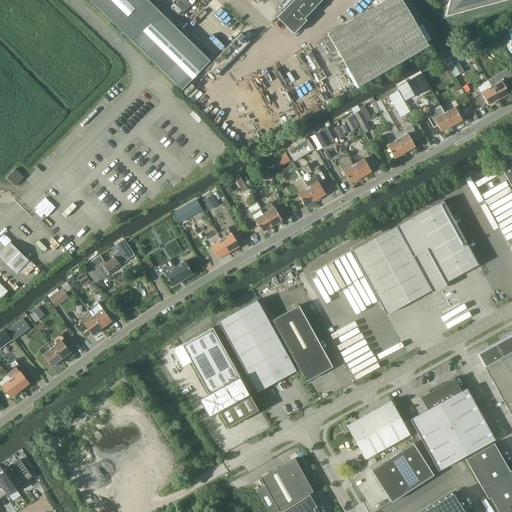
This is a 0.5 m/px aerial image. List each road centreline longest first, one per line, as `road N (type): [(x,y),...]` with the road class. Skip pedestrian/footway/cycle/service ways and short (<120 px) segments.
road 1 (unclassified): [(0,423),(242,256),(511,108)]
road 2 (unclassified): [(300,426),(511,308)]
road 3 (unknown): [(511,459),(452,341)]
road 4 (unknown): [(461,300),(492,282),(495,268),(458,199)]
